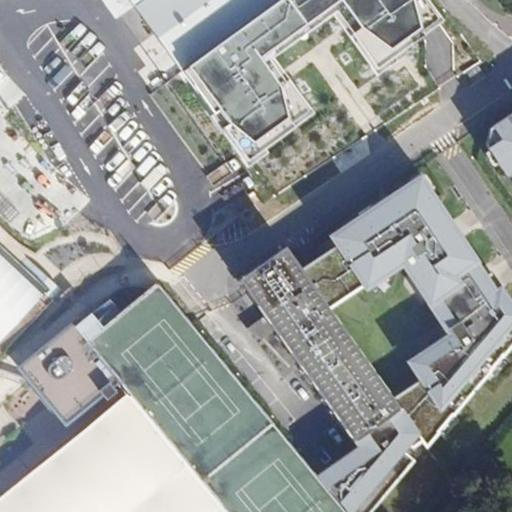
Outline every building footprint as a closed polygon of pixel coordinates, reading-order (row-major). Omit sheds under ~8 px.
[(127,0),(235,150),(353,73),(445,13),(435,0),(127,0)] [(124,109),(136,127),(154,115),(142,97),(124,109)] [(511,188),(511,117),(508,112),(484,128),(487,132),(492,140),(480,149),(499,177),(503,175),(511,188)] [(492,140),(487,132),(475,141),(480,149),(492,140)] [(326,242),(299,261),(328,302),(354,283),(360,293),(396,265),(443,331),(412,358),(426,375),(393,400),(400,409),(420,438),(425,445),(511,344),(511,313),(417,181),(326,242)] [(105,213),(66,253),(80,267),(119,226),(105,213)] [(0,248),(0,355),(56,297),(0,248)] [(282,248),(236,281),(355,444),(400,409),(393,400),(282,248)] [(346,511),(315,474),(156,283),(122,311),(87,340),(77,327),(24,371),(67,423),(84,409),(118,381),(226,511),(346,511)] [(355,444),(315,474),(346,511),(367,511),(411,460),(403,452),(420,438),(400,409),(355,444)]
